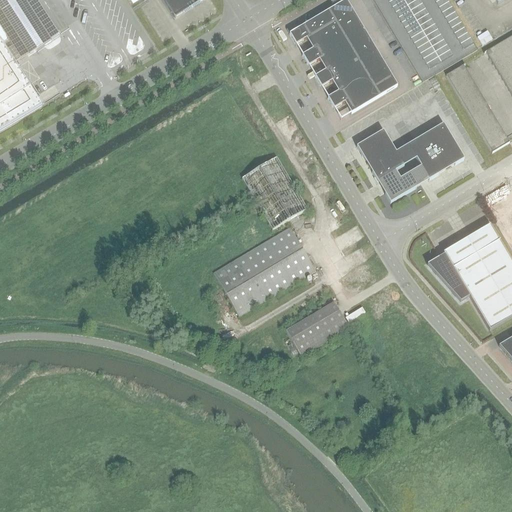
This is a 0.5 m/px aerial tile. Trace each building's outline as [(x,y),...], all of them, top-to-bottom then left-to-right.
[(34,0),(0,0),(0,28),(22,61),(59,37),(34,0)] [(161,0),(174,20),(176,17),(201,0),(161,0)] [(402,0),(395,0),(389,4),(392,9),(404,2),(402,0)] [(419,0),(418,0),(407,7),(410,12),(422,5),(419,0)] [(447,0),(442,0),(435,4),(439,9),(449,3),(447,0)] [(346,2),(328,12),(336,25),(353,15),(346,2)] [(404,2),(392,9),(395,14),(407,7),(404,2)] [(449,3),(439,9),(442,14),(452,8),(449,3)] [(422,5),(410,12),(413,17),(425,10),(422,5)] [(407,7),(395,14),(398,19),(410,12),(407,7)] [(452,8),(442,14),(445,19),(455,13),(452,8)] [(425,10),(413,17),(416,22),(428,15),(425,10)] [(289,35),(296,46),(306,40),(312,50),(312,51),(341,34),(336,25),(328,12),(289,35)] [(410,12),(398,19),(401,24),(413,17),(410,12)] [(455,13),(445,19),(448,25),(458,18),(455,13)] [(361,27),(353,15),(336,25),(341,34),(344,38),(361,27)] [(428,15),(416,22),(419,27),(431,20),(428,15)] [(413,17),(401,24),(404,29),(416,22),(413,17)] [(458,18),(448,25),(451,30),(461,24),(458,18)] [(431,20),(419,27),(422,33),(434,26),(431,20)] [(416,22),(404,29),(407,35),(419,27),(416,22)] [(461,24),(451,30),(454,35),(464,29),(461,24)] [(434,26),(422,33),(425,38),(437,31),(434,26)] [(351,50),(369,40),(361,27),(344,38),(351,50)] [(419,27),(407,35),(410,40),(422,33),(419,27)] [(464,29),(454,35),(457,40),(467,34),(464,29)] [(437,31),(425,38),(428,43),(440,36),(437,31)] [(422,33),(410,40),(413,45),(425,38),(422,33)] [(2,45),(5,43),(0,34),(0,131),(41,107),(26,83),(2,45)] [(344,38),(341,34),(312,51),(312,50),(302,57),(308,68),(319,61),(325,72),(354,55),(351,50),(344,38)] [(467,34),(457,40),(460,45),(470,39),(467,34)] [(440,36),(428,43),(432,48),(444,41),(440,36)] [(511,37),(502,43),(511,59),(511,37)] [(425,38),(413,45),(416,50),(428,43),(425,38)] [(470,39),(460,45),(463,50),(473,44),(470,39)] [(376,53),(369,40),(351,50),(354,55),(359,63),(376,53)] [(444,41),(432,48),(435,53),(447,46),(444,41)] [(428,43),(416,50),(419,55),(432,48),(428,43)] [(511,59),(502,43),(483,55),(484,55),(485,54),(511,98),(511,59)] [(447,46),(435,53),(438,58),(450,51),(447,46)] [(432,48),(419,55),(423,60),(435,53),(432,48)] [(450,51),(438,58),(441,64),(453,56),(450,51)] [(364,72),(381,61),(376,53),(359,63),(364,72)] [(435,53),(423,60),(426,66),(438,58),(435,53)] [(367,76),(364,72),(359,63),(354,55),(325,72),(314,78),(321,89),(331,83),(337,93),(338,93),(367,76)] [(438,58),(426,66),(429,71),(441,64),(438,58)] [(386,70),(381,61),(364,72),(367,76),(369,80),(386,70)] [(492,155),(509,144),(508,143),(463,67),(465,66),(446,77),(492,154),(491,154),(492,155)] [(374,89),(392,79),(386,70),(369,80),(374,89)] [(369,80),(367,76),(338,93),(337,93),(327,99),(334,110),(344,104),(351,115),(380,98),(374,89),(369,80)] [(397,88),(392,79),(374,89),(380,98),(397,88)] [(407,147),(428,182),(438,176),(437,175),(445,170),(446,172),(450,169),(450,168),(453,166),(454,167),(464,161),(443,126),(407,147)] [(383,132),(356,148),(362,158),(363,157),(367,165),(366,166),(377,184),(404,168),(383,132)] [(297,217),(307,211),(276,159),(241,180),(272,232),(290,221),(297,217)] [(497,205),(511,236),(511,207),(508,200),(497,205)] [(469,298),(489,332),(511,318),(511,264),(499,243),(500,242),(499,242),(489,227),(470,238),(471,239),(462,244),(461,243),(443,255),(444,256),(427,266),(460,304),(469,298)] [(213,274),(233,309),(239,319),(316,273),(289,229),(213,274)] [(301,359),(349,330),(334,304),(285,333),(301,359)] [(498,348),(511,362),(511,339),(511,340),(498,348)]
